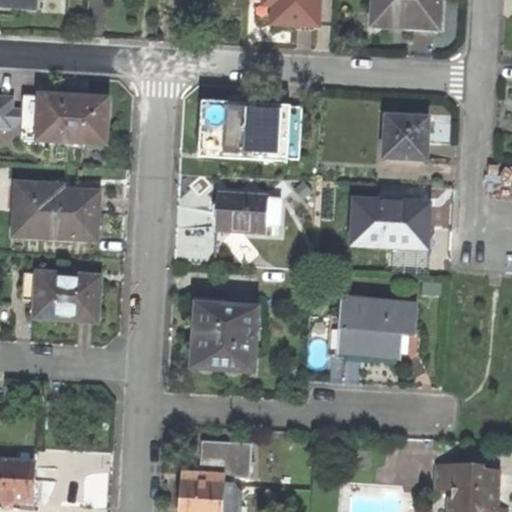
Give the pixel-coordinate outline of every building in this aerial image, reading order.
[(33,0),(0,0),(0,9),(1,10),(33,11),(33,0)] [(319,0),(274,0),(274,7),(273,24),(293,25),(318,26),(319,0)] [(436,0),(372,0),(372,18),(408,20),(407,28),(419,28),(435,29),(436,0)] [(65,89),(65,98),(85,99),(85,90),(65,89)] [(22,141),(104,145),(107,100),(85,99),(65,98),(51,97),(26,96),(24,111),(23,120),(15,126),(22,141)] [(10,110),(10,99),(0,98),(0,129),(8,130),(9,125),(10,110)] [(207,110),(204,152),(298,159),(302,108),(275,107),(264,106),(264,114),(244,112),(245,105),(229,104),(228,111),(207,110)] [(24,111),(10,110),(9,125),(15,126),(23,120),(24,111)] [(386,119),(384,158),(425,160),(426,140),(427,121),(386,119)] [(13,234),(92,239),(94,214),(96,193),(61,190),(61,194),(37,192),(38,185),(16,184),(13,234)] [(264,235),(265,226),(279,227),(281,201),(266,200),(267,198),(218,195),(216,213),(215,232),(264,235)] [(394,204),(357,201),(354,242),(426,247),(429,206),(394,204)] [(37,297),(36,318),(96,322),(97,303),(99,280),(76,279),(75,284),(57,283),(57,277),(25,275),(23,296),(37,297)] [(416,307),(344,300),(341,320),(331,319),(328,348),(328,351),(390,357),(390,363),(407,365),(414,360),(418,357),(421,332),(415,331),(416,307)] [(193,370),(253,373),(256,311),(201,308),(200,330),(195,329),(194,336),(193,370)] [(61,403),(47,403),(45,430),(59,431),(61,403)] [(203,442),(201,476),(225,477),(236,478),(250,479),(252,445),(203,442)] [(0,502),(20,504),(33,505),(34,484),(36,465),(0,462),(0,502)] [(450,501),(449,511),(506,511),(507,511),(498,511),(499,474),(476,473),(476,475),(465,474),(465,471),(437,470),(436,490),(454,491),(454,497),(453,501),(450,501)] [(223,511),(225,477),(201,476),(200,480),(200,483),(182,482),(180,511),(223,511)] [(236,478),(225,477),(223,511),(240,511),(242,494),(236,486),(236,478)] [(0,509),(20,511),(20,504),(0,502),(0,509)]
